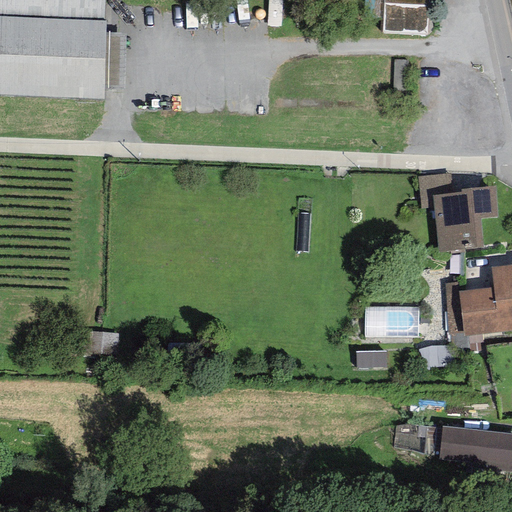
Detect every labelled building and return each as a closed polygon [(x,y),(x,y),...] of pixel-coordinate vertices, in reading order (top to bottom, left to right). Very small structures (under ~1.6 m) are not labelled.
[(107,0),(0,0),(0,99),(104,103),(107,0)] [(430,0),(383,0),(382,34),(429,36),(430,0)] [(432,195),(453,193),(451,174),(418,177),(421,209),(433,208),(432,195)] [(461,190),(461,192),(453,193),(432,195),(433,208),(438,253),(484,248),(481,221),(499,219),(495,186),(461,190)] [(511,265),(491,267),(493,288),(459,291),(465,336),(511,331),(511,265)] [(511,464),(511,436),(445,428),(442,456),(511,464)]
